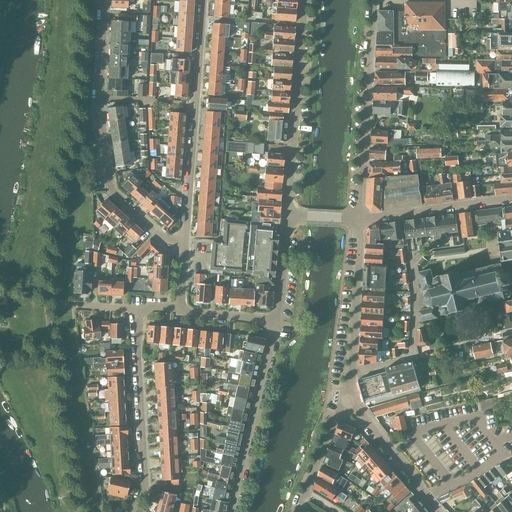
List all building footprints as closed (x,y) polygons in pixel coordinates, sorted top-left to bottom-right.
[(113,0),(113,1),(112,3),(112,6),(113,7),(113,8),(129,9),(129,2),(134,2),(134,0),(113,0)] [(273,4),(273,8),(277,9),(297,10),(297,0),(277,0),(277,3),(275,3),(273,4)] [(194,3),(180,2),(179,14),(193,15),(194,3)] [(511,2),(500,3),(500,15),(493,15),(493,21),(511,21),(511,2)] [(230,4),(215,3),(214,17),(234,19),(234,16),(229,15),(230,6),(230,4)] [(378,48),(447,49),(447,46),(447,17),(452,17),(452,9),(447,9),(447,3),(406,4),(406,13),(380,12),(378,46),(378,48)] [(143,5),(143,13),(151,13),(151,6),(143,5)] [(258,7),(252,6),(251,13),(252,13),(251,19),(262,20),(263,14),(257,13),(258,7)] [(296,22),(297,10),(277,9),(276,21),(296,22)] [(193,15),(179,14),(178,27),(193,28),(193,15)] [(112,33),(124,34),(125,22),(137,23),(138,16),(118,15),(118,22),(112,21),(112,33)] [(511,21),(493,21),(493,25),(503,26),(504,29),(494,29),(494,34),(507,35),(511,34),(511,21)] [(249,34),(250,24),(238,23),(238,30),(242,30),(242,34),(242,39),(249,40),(249,34)] [(213,37),(229,38),(230,26),(214,24),(213,37)] [(193,28),(178,27),(177,39),(192,40),(193,28)] [(273,39),(274,40),(294,42),(296,29),(274,27),(274,34),(266,33),(265,39),(273,40),(273,39)] [(130,34),(124,34),(112,33),(111,45),(124,45),(124,38),(130,39),(130,34)] [(511,34),(507,35),(494,34),(488,34),(488,51),(497,51),(499,51),(511,51),(511,34)] [(229,38),(213,37),(212,54),(224,55),(225,50),(227,50),(227,47),(229,47),(229,38)] [(192,40),(177,39),(176,52),(191,53),(192,40)] [(265,54),(273,55),(293,57),(294,42),(274,40),(273,48),(265,48),(265,54)] [(130,45),(124,45),(111,45),(111,56),(129,57),(130,45)] [(447,58),(447,49),(378,48),(377,57),(447,58)] [(497,51),(497,61),(511,61),(511,51),(499,51),(497,51)] [(151,63),(157,64),(163,64),(164,55),(151,54),(151,63)] [(224,55),(212,54),(211,66),(223,67),(224,55)] [(274,67),(292,68),(293,57),(273,55),(272,66),(274,67)] [(110,68),(128,69),(129,57),(111,56),(110,68)] [(398,70),(412,71),(411,73),(417,73),(429,73),(430,74),(436,74),(437,65),(433,65),(433,71),(413,70),(414,59),(377,59),(377,69),(398,69),(398,70)] [(177,73),(189,74),(190,61),(178,60),(177,73)] [(477,75),(511,75),(511,61),(497,61),(477,61),(477,65),(477,75)] [(436,74),(430,74),(430,85),(436,85),(436,87),(477,87),(477,75),(476,73),(470,73),(471,66),(440,65),(440,71),(438,71),(438,74),(436,74)] [(222,84),(226,85),(227,68),(223,68),(223,67),(211,66),(209,83),(222,84)] [(273,80),(291,81),(292,68),(274,67),(273,80)] [(122,80),(123,74),(128,74),(128,69),(110,68),(109,80),(122,80)] [(188,86),(189,74),(177,73),(176,85),(188,86)] [(375,88),(406,88),(406,73),(376,73),(375,88)] [(429,73),(417,73),(416,82),(429,82),(429,73)] [(477,103),(504,103),(511,102),(511,75),(477,75),(477,87),(477,103)] [(122,80),(109,80),(109,91),(113,91),(113,97),(127,97),(128,91),(122,91),(122,80)] [(272,91),(290,93),(291,81),(273,80),(272,91)] [(146,97),(147,81),(139,81),(138,97),(146,97)] [(222,84),(209,83),(209,96),(221,97),(222,84)] [(188,86),(176,85),(175,97),(182,98),(187,99),(188,86)] [(375,88),(374,102),(399,102),(399,94),(402,94),(402,96),(415,96),(415,88),(406,88),(375,88)] [(271,103),(289,105),(290,93),(272,91),(271,103)] [(228,100),(208,99),(207,109),(227,111),(228,100)] [(271,103),(255,102),(253,101),(253,102),(252,106),(268,107),(267,112),(289,114),(289,105),(271,103)] [(408,102),(374,102),(374,115),(392,116),(392,113),(399,113),(399,116),(408,117),(408,102)] [(511,128),(511,102),(504,103),(504,116),(501,116),(501,128),(511,128)] [(110,121),(124,119),(122,107),(108,109),(110,121)] [(220,127),(220,129),(225,129),(225,125),(220,125),(221,113),(206,112),(205,126),(220,127)] [(170,124),(185,125),(186,114),(171,113),(170,124)] [(248,114),(236,113),(235,122),(247,123),(248,114)] [(286,143),(288,122),(283,122),(283,115),(270,114),(268,141),(286,143)] [(111,133),(126,131),(130,130),(129,125),(125,126),(124,119),(110,121),(111,133)] [(184,136),(185,125),(170,124),(169,135),(184,136)] [(219,141),(219,142),(224,143),(224,141),(224,139),(219,139),(220,129),(220,127),(205,126),(204,140),(219,141)] [(491,142),(511,142),(511,130),(502,130),(502,136),(491,136),(491,137),(486,137),(486,139),(486,143),(491,143),(491,142)] [(126,131),(111,133),(113,144),(128,142),(126,131)] [(388,131),(388,132),(373,131),(372,143),(389,144),(389,143),(395,141),(396,131),(388,131)] [(184,136),(169,135),(168,146),(183,147),(184,136)] [(218,155),(218,156),(223,157),(223,153),(218,152),(219,142),(219,141),(204,140),(203,154),(218,155)] [(128,142),(113,144),(115,156),(129,154),(128,142)] [(248,154),(249,144),(227,142),(226,153),(248,154)] [(511,142),(491,142),(491,143),(491,149),(502,149),(502,155),(511,154),(511,142)] [(281,146),(261,144),(260,156),(265,157),(264,166),(284,167),(285,155),(280,155),(281,146)] [(183,147),(168,146),(168,157),(183,158),(183,147)] [(387,161),(388,150),(372,149),(371,160),(387,161)] [(436,159),(446,158),(446,150),(442,150),(442,149),(417,150),(418,160),(436,159)] [(129,154),(115,156),(117,168),(131,166),(129,154)] [(217,169),(217,170),(222,170),(222,167),(217,166),(218,156),(218,155),(203,154),(202,167),(217,169)] [(498,169),(502,169),(509,169),(511,168),(511,154),(502,155),(502,156),(497,156),(497,157),(488,157),(489,163),(497,162),(498,164),(498,168),(498,169)] [(183,158),(168,157),(167,167),(182,168),(183,158)] [(457,158),(446,158),(447,173),(451,172),(451,170),(453,169),(454,168),(457,167),(457,158)] [(370,180),(402,177),(403,161),(370,164),(370,180)] [(417,161),(409,162),(411,174),(418,173),(417,161)] [(182,168),(167,167),(166,178),(181,180),(182,168)] [(217,169),(202,167),(201,181),(216,182),(216,183),(221,184),(221,180),(216,180),(217,170),(217,169)] [(282,192),(283,184),(284,170),(266,168),(264,182),(265,182),(265,190),(282,192)] [(502,169),(503,175),(502,175),(502,177),(511,175),(511,168),(509,169),(502,169)] [(147,179),(151,174),(147,171),(143,175),(147,179)] [(132,195),(142,184),(133,175),(131,174),(129,174),(126,178),(126,180),(127,182),(122,187),(132,195)] [(402,177),(370,180),(369,180),(368,206),(373,213),(423,206),(419,175),(402,177)] [(473,199),(472,188),(471,182),(463,183),(462,175),(454,176),(455,184),(458,184),(460,200),(473,199)] [(511,175),(502,177),(502,184),(511,183),(511,175)] [(445,178),(441,178),(442,185),(445,203),(455,201),(452,184),(446,185),(445,178)] [(156,187),(160,182),(157,179),(152,184),(156,187)] [(215,196),(215,197),(220,198),(220,194),(215,194),(216,183),(216,182),(201,181),(200,195),(215,196)] [(511,183),(502,184),(495,184),(496,196),(511,194),(511,183)] [(141,203),(152,192),(142,184),(132,195),(141,203)] [(432,187),(435,204),(445,203),(442,185),(432,187)] [(426,206),(435,204),(432,187),(423,188),(426,206)] [(479,187),(472,188),(473,199),(481,198),(479,187)] [(259,201),(281,203),(282,192),(258,190),(257,198),(253,197),(248,196),(248,197),(240,196),(240,202),(245,203),(259,203),(259,201)] [(150,212),(161,200),(152,192),(141,203),(150,212)] [(214,210),(214,211),(219,211),(219,208),(214,207),(215,197),(215,196),(200,195),(199,209),(214,210)] [(108,217),(116,208),(107,200),(99,208),(108,217)] [(159,220),(167,211),(170,208),(161,200),(150,212),(159,220)] [(261,213),(281,214),(281,203),(259,201),(259,203),(258,213),(261,214),(261,213)] [(114,228),(117,225),(125,216),(116,208),(108,217),(105,220),(114,228)] [(213,223),(213,225),(218,225),(218,221),(213,221),(214,211),(214,210),(199,209),(198,222),(213,223)] [(507,220),(506,209),(504,210),(503,209),(474,213),(474,214),(472,214),(472,213),(461,215),(464,239),(475,238),(474,225),(475,225),(476,228),(489,226),(489,223),(507,220)] [(167,211),(159,220),(168,229),(176,220),(167,211)] [(261,213),(261,214),(260,220),(254,219),(254,223),(279,225),(280,225),(281,214),(261,213)] [(447,216),(449,234),(450,241),(454,241),(453,234),(460,233),(457,215),(447,216)] [(134,225),(125,216),(117,225),(126,233),(134,225)] [(443,235),(449,234),(447,216),(436,218),(439,240),(443,239),(443,235)] [(439,240),(436,218),(426,219),(428,237),(435,236),(435,240),(439,240)] [(416,220),(419,247),(423,246),(422,238),(428,237),(426,219),(416,220)] [(98,228),(102,223),(99,220),(94,225),(98,228)] [(279,225),(254,223),(251,223),(250,234),(245,233),(246,222),(236,221),(228,220),(226,220),(224,242),(214,241),(211,270),(241,273),(242,264),(247,265),(246,273),(252,274),(252,276),(256,277),(255,285),(256,285),(270,286),(274,286),(277,256),(278,247),(278,240),(279,225)] [(415,247),(419,247),(416,220),(405,222),(407,240),(414,239),(415,247)] [(213,223),(198,222),(197,236),(217,238),(217,235),(212,234),(213,225),(213,223)] [(380,225),(382,241),(393,240),(394,242),(404,240),(402,222),(380,225)] [(144,233),(134,225),(126,233),(124,236),(133,244),(144,233)] [(382,241),(380,225),(372,226),(368,231),(367,244),(378,244),(378,241),(382,241)] [(511,232),(508,233),(500,234),(503,262),(511,260),(511,232)] [(102,242),(94,239),(94,241),(93,250),(94,249),(99,251),(100,245),(102,242)] [(151,267),(154,267),(168,268),(168,256),(164,255),(164,253),(150,240),(137,255),(143,261),(151,252),(155,256),(155,262),(151,262),(151,267)] [(385,245),(378,244),(367,244),(367,254),(385,255),(385,245)] [(129,259),(137,250),(132,246),(124,255),(129,259)] [(113,248),(111,254),(116,256),(123,257),(123,254),(118,249),(113,248)] [(436,258),(466,254),(466,249),(436,253),(436,258)] [(85,264),(93,265),(93,253),(86,252),(85,264)] [(108,263),(112,264),(114,257),(93,253),(93,265),(98,266),(107,268),(108,263)] [(366,264),(384,266),(385,255),(367,254),(366,264)] [(423,268),(428,261),(424,258),(419,265),(423,268)] [(365,278),(387,279),(388,266),(384,266),(366,264),(365,278)] [(469,309),(502,300),(505,300),(506,300),(506,299),(511,298),(511,295),(511,292),(510,291),(509,286),(511,285),(511,274),(511,275),(511,274),(509,274),(509,275),(507,276),(503,264),(460,274),(460,273),(455,274),(455,272),(447,273),(447,276),(442,277),(443,278),(439,277),(435,279),(435,280),(432,270),(419,273),(424,293),(424,292),(425,297),(426,297),(428,305),(427,305),(429,309),(420,311),(422,323),(439,319),(438,317),(443,316),(448,316),(451,314),(452,315),(457,313),(457,316),(465,314),(464,312),(470,310),(469,309)] [(167,280),(168,268),(154,267),(154,275),(150,274),(150,279),(154,280),(167,280)] [(128,278),(134,279),(134,278),(136,278),(137,269),(128,268),(128,278)] [(90,272),(77,271),(76,273),(75,273),(74,283),(76,283),(75,293),(89,294),(89,290),(92,290),(92,278),(90,278),(90,272)] [(210,304),(211,285),(205,285),(205,275),(195,275),(194,285),(198,286),(196,302),(210,304)] [(254,306),(254,294),(255,290),(248,290),(249,279),(243,278),(243,280),(241,306),(254,306)] [(387,279),(365,278),(365,291),(386,292),(387,279)] [(167,293),(167,280),(154,280),(153,292),(167,293)] [(241,306),(243,280),(238,280),(237,289),(231,288),(229,305),(241,306)] [(111,296),(111,282),(99,282),(98,295),(111,296)] [(124,283),(111,282),(111,296),(123,297),(124,283)] [(255,290),(254,294),(260,295),(259,307),(272,308),(274,293),(269,292),(270,286),(256,285),(255,290)] [(227,305),(229,288),(216,287),(215,304),(227,305)] [(364,302),(386,304),(386,294),(389,294),(389,293),(386,292),(365,291),(364,302)] [(506,330),(511,329),(511,302),(511,298),(506,299),(506,300),(505,300),(502,300),(506,330)] [(386,304),(364,302),(363,315),(385,316),(386,304)] [(385,316),(363,315),(362,326),(384,328),(385,316)] [(99,326),(98,323),(98,320),(85,322),(86,328),(84,328),(85,334),(83,335),(84,339),(86,340),(86,341),(102,338),(100,326),(99,326)] [(123,339),(123,324),(111,325),(111,339),(123,339)] [(384,328),(362,326),(362,338),(384,340),(384,328)] [(159,344),(161,328),(149,327),(147,343),(159,344)] [(161,328),(159,344),(171,346),(173,329),(161,328)] [(185,347),(187,331),(175,329),(173,346),(185,347)] [(187,331),(185,347),(197,349),(199,332),(187,331)] [(424,331),(418,331),(418,340),(426,338),(424,331)] [(211,350),(212,333),(200,332),(199,349),(211,350)] [(212,333),(211,350),(223,351),(224,334),(212,333)] [(228,335),(227,349),(234,350),(235,335),(228,335)] [(245,349),(252,351),(263,353),(266,340),(248,336),(245,349)] [(384,340),(362,338),(361,350),(383,351),(384,340)] [(428,345),(426,338),(418,340),(418,347),(428,345)] [(476,360),(495,356),(492,343),(473,347),(476,360)] [(383,351),(361,350),(360,367),(382,362),(383,351)] [(107,364),(124,363),(123,351),(107,352),(107,364)] [(263,353),(252,351),(251,353),(240,351),(238,361),(244,362),(260,365),(263,353)] [(511,357),(511,358),(511,366),(508,367),(507,365),(497,367),(499,375),(511,371),(511,357)] [(241,376),(257,380),(260,365),(244,362),(242,370),(229,367),(228,372),(229,373),(241,375),(241,376)] [(421,388),(419,380),(414,362),(387,369),(388,373),(359,382),(366,404),(367,404),(369,406),(373,405),(372,403),(421,388)] [(124,363),(107,364),(94,365),(94,369),(108,368),(108,376),(124,375),(124,363)] [(155,376),(177,375),(177,370),(173,370),(173,363),(155,364),(155,376)] [(238,387),(254,391),(257,380),(241,376),(241,375),(229,373),(228,379),(227,383),(238,386),(238,387)] [(157,388),(174,387),(174,380),(177,380),(177,375),(155,376),(156,389),(157,389),(157,388)] [(109,391),(125,390),(125,377),(108,378),(109,391)] [(426,379),(419,380),(421,388),(428,386),(426,379)] [(157,388),(157,389),(158,399),(178,398),(178,393),(175,393),(174,387),(157,388)] [(235,398),(252,402),(254,391),(238,387),(236,392),(227,390),(227,391),(220,389),(219,394),(235,398)] [(109,402),(126,401),(125,390),(109,391),(109,402)] [(202,393),(200,393),(201,397),(201,402),(201,403),(209,403),(209,404),(216,405),(218,396),(211,394),(202,394),(202,393)] [(422,404),(420,395),(370,409),(376,418),(411,407),(412,411),(424,408),(422,404)] [(178,398),(158,399),(159,411),(176,410),(175,404),(179,403),(178,398)] [(233,409),(249,413),(252,402),(235,398),(233,409)] [(422,404),(424,408),(442,404),(441,399),(422,404)] [(126,401),(109,402),(110,414),(127,413),(126,401)] [(228,408),(226,420),(230,421),(247,424),(249,413),(233,409),(228,408)] [(159,423),(180,421),(179,416),(176,416),(176,410),(159,411),(159,423)] [(127,413),(110,414),(111,426),(127,425),(127,413)] [(202,425),(208,427),(220,430),(221,425),(207,421),(207,414),(202,414),(202,425)] [(408,430),(405,416),(396,418),(396,420),(393,421),(396,431),(399,430),(399,432),(408,430)] [(160,434),(177,433),(176,426),(180,426),(180,421),(159,423),(160,434)] [(228,432),(244,436),(247,424),(230,421),(229,427),(223,426),(222,430),(228,432)] [(342,438),(352,442),(357,429),(341,422),(336,435),(342,438)] [(97,441),(128,439),(128,436),(129,436),(128,427),(110,428),(111,436),(96,436),(97,441)] [(225,443),(241,447),(244,436),(228,432),(226,439),(218,437),(218,441),(225,443)] [(177,441),(177,433),(160,434),(161,446),(181,445),(181,441),(177,441)] [(338,447),(345,450),(348,452),(352,442),(342,438),(336,435),(332,445),(338,447)] [(111,452),(129,451),(128,439),(97,441),(97,446),(111,445),(111,452)] [(365,439),(359,444),(365,447),(369,444),(368,442),(365,439)] [(223,455),(239,458),(241,447),(225,443),(223,451),(222,451),(223,450),(217,449),(216,453),(223,454),(223,455)] [(181,445),(161,446),(161,458),(178,457),(178,451),(182,451),(181,445)] [(341,460),(345,450),(338,447),(332,445),(330,450),(324,464),(329,466),(341,471),(343,465),(353,470),(354,465),(341,460)] [(366,464),(378,454),(371,445),(363,451),(361,449),(357,454),(358,455),(366,464)] [(220,467),(236,471),(239,458),(223,455),(221,462),(207,458),(207,451),(202,449),(202,462),(220,466),(220,467)] [(99,464),(129,463),(129,451),(111,452),(112,459),(98,460),(99,464)] [(374,473),(386,463),(378,454),(366,464),(365,465),(363,470),(365,472),(370,468),(374,473)] [(179,464),(178,457),(161,458),(162,469),(182,468),(182,463),(179,464)] [(129,477),(129,476),(128,475),(131,474),(130,465),(129,465),(129,463),(99,464),(99,465),(99,469),(112,468),(113,475),(118,475),(117,477),(129,477)] [(386,463),(374,473),(382,482),(394,472),(386,463)] [(505,479),(511,473),(511,472),(506,465),(496,468),(505,479)] [(333,486),(340,475),(324,466),(319,478),(333,486)] [(220,482),(233,485),(236,471),(220,467),(218,473),(209,471),(208,476),(221,479),(220,482)] [(182,468),(162,469),(163,481),(171,481),(172,486),(179,486),(179,480),(180,480),(179,474),(183,473),(182,468)] [(489,473),(483,478),(489,486),(500,477),(494,469),(489,473)] [(385,486),(392,493),(404,483),(401,480),(394,472),(382,482),(380,484),(373,494),(377,497),(383,487),(385,486)] [(212,488),(215,489),(231,492),(233,485),(220,482),(221,479),(208,476),(201,474),(200,478),(207,480),(207,481),(213,482),(212,488)] [(117,477),(117,479),(111,478),(108,492),(109,492),(109,495),(125,499),(126,496),(127,496),(131,482),(130,482),(129,476),(129,477),(117,477)] [(319,478),(315,487),(334,498),(336,494),(344,499),(347,494),(333,486),(319,478)] [(484,490),(485,489),(489,486),(483,478),(478,481),(478,482),(484,490)] [(478,482),(478,481),(478,480),(472,483),(485,500),(491,496),(485,489),(484,490),(478,482)] [(412,492),(404,483),(392,493),(397,499),(387,508),(390,511),(412,492)] [(212,500),(228,504),(231,492),(215,489),(212,489),(211,495),(213,495),(212,500)] [(505,498),(506,500),(511,506),(511,494),(509,497),(504,490),(500,493),(505,498)] [(159,503),(173,507),(177,495),(162,492),(159,503)] [(442,505),(454,499),(451,493),(438,500),(442,505)] [(412,511),(428,511),(415,496),(401,508),(404,511),(407,511),(410,510),(412,511)] [(370,510),(378,501),(373,497),(365,506),(370,510)] [(505,498),(499,503),(501,504),(498,507),(502,511),(511,511),(511,506),(506,500),(505,498)] [(207,511),(209,511),(226,511),(228,504),(212,500),(210,499),(207,511)] [(172,511),(173,507),(159,503),(156,511),(172,511)]
